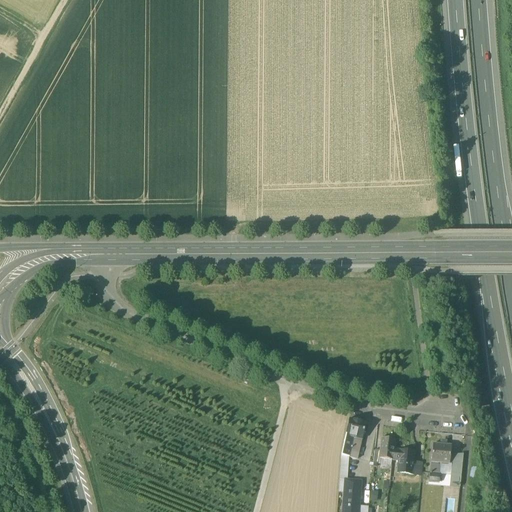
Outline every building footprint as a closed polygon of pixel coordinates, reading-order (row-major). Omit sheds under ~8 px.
[(365,424),(349,420),(345,438),(352,439),(361,441),(365,424)] [(352,439),(345,438),(341,457),(348,458),(349,458),(352,443),(352,439)] [(352,443),(349,458),(357,460),(361,441),(352,439),(352,443)] [(394,440),(382,439),(380,451),(380,459),(392,460),(393,451),(394,440)] [(451,447),(432,445),(431,463),(440,464),(442,465),(446,466),(448,464),(450,464),(451,447)] [(414,453),(399,451),(398,461),(399,461),(398,468),(404,469),(403,474),(414,476),(415,467),(412,467),(414,453)] [(348,458),(341,457),(339,481),(345,482),(345,481),(346,481),(348,458)] [(440,464),(431,463),(430,474),(439,475),(440,464)] [(455,487),(460,487),(462,466),(450,464),(448,483),(455,484),(455,487)] [(439,475),(430,474),(429,482),(439,483),(439,475)] [(346,481),(345,481),(345,482),(342,511),(358,511),(359,508),(361,482),(346,481)]
